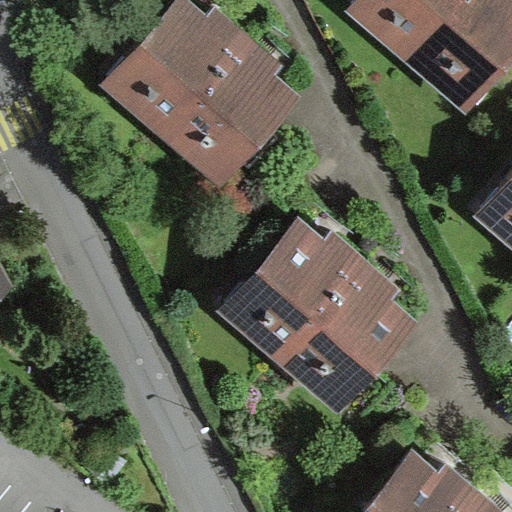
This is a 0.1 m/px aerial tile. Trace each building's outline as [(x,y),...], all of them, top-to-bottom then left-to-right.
[(168,128),(252,28),(221,2),(213,11),(200,0),(178,0),(111,80),(168,128)] [(415,56),(462,0),(365,0),(359,8),(415,56)] [(511,0),(462,0),(415,56),(474,105),(511,59),(511,0)] [(283,54),(252,28),(168,128),(226,177),(303,85),(276,63),(283,54)] [(511,232),(511,180),(486,211),(511,232)] [(284,351),(368,251),(337,225),(330,234),(304,212),(227,303),(284,351)] [(400,277),(368,251),(284,351),(342,400),(420,308),(393,286),(400,277)] [(462,511),(484,486),(453,460),(445,469),(420,447),(364,511),(462,511)] [(511,511),(511,509),(484,486),(462,511),(511,511)]
